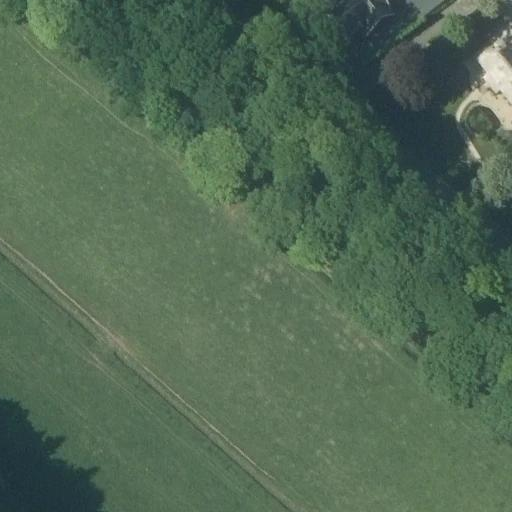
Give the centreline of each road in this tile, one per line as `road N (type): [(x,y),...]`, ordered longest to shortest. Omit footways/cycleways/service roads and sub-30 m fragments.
road 1 (unknown): [(511,362),(103,0)]
road 2 (tertiary): [(511,264),(219,0)]
